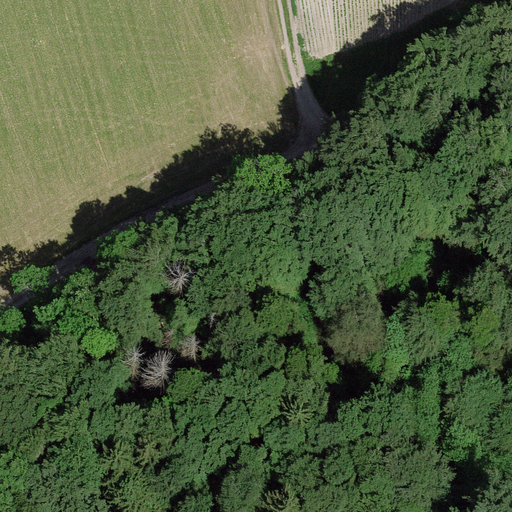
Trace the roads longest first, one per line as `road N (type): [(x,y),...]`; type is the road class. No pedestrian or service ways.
road 1 (track): [(0,308),(310,145),(511,54)]
road 2 (track): [(310,145),(303,213),(271,300),(233,450),(203,511)]
